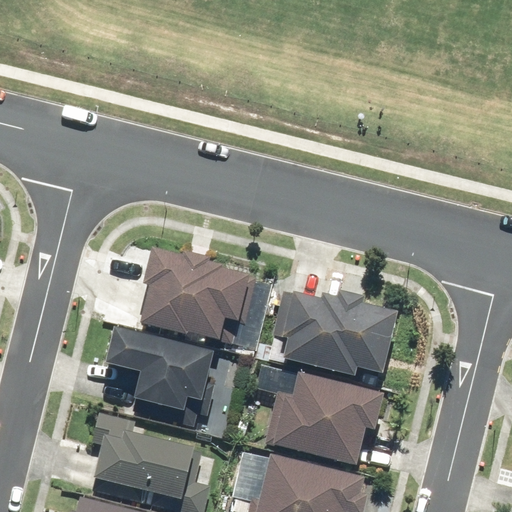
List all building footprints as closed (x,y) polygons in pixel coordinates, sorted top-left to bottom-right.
[(188,254),(157,246),(148,284),(153,285),(144,322),(191,334),(192,331),(214,336),(213,339),(236,344),(242,322),(249,323),(260,277),(255,276),(256,273),(226,266),(227,263),(215,260),(216,256),(189,250),(188,254)] [(388,373),(404,309),(369,301),(370,294),(343,288),(342,294),(326,291),(325,296),(297,290),(296,293),(286,291),(275,335),(292,339),(288,357),(360,375),(362,367),(388,373)] [(219,349),(120,325),(111,362),(146,370),(139,397),(180,407),(176,422),(197,427),(201,414),(210,416),(217,385),(211,384),(219,349)] [(381,430),(390,391),(303,370),(297,395),(281,391),(267,445),(361,468),(371,428),(381,430)] [(106,446),(95,491),(143,503),(146,488),(157,491),(153,505),(182,511),(207,511),(214,486),(198,483),(205,452),(199,450),(200,446),(137,431),(139,422),(103,413),(96,443),(106,446)] [(253,502),(250,511),(369,511),(374,493),(367,491),(371,475),(276,452),(274,457),(246,451),(234,498),(253,502)] [(151,511),(86,496),(83,510),(78,509),(77,511),(151,511)]
